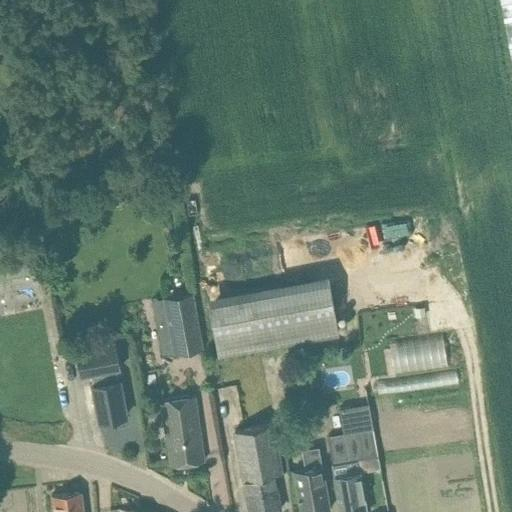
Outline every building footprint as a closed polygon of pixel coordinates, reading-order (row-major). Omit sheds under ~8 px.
[(511,0),(501,0),(511,58),(511,0)] [(113,182),(96,184),(99,203),(116,201),(113,182)] [(0,279),(41,271),(34,239),(0,246),(0,279)] [(327,274),(207,295),(217,354),(338,333),(327,274)] [(163,297),(173,354),(201,349),(191,292),(163,297)] [(415,308),(416,316),(425,315),(424,306),(415,308)] [(389,344),(395,374),(448,364),(442,334),(389,344)] [(125,416),(122,397),(120,383),(118,383),(116,370),(121,369),(115,340),(75,348),(81,377),(91,375),(93,386),(99,421),(125,416)] [(223,399),(233,429),(243,426),(233,396),(223,399)] [(204,461),(202,441),(197,397),(163,401),(168,446),(170,466),(204,461)] [(343,434),(327,436),(331,464),(357,459),(378,455),(369,403),(339,409),(343,434)] [(278,453),(272,423),(236,429),(247,496),(250,511),(269,511),(280,510),(274,474),(281,473),(278,453)] [(314,511),(330,509),(327,490),(319,445),(303,447),(306,467),(293,469),(297,495),(300,511),(314,511)] [(366,511),(363,494),(360,472),(334,476),(338,498),(340,511),(366,511)] [(83,511),(81,491),(51,494),(53,511),(83,511)]
